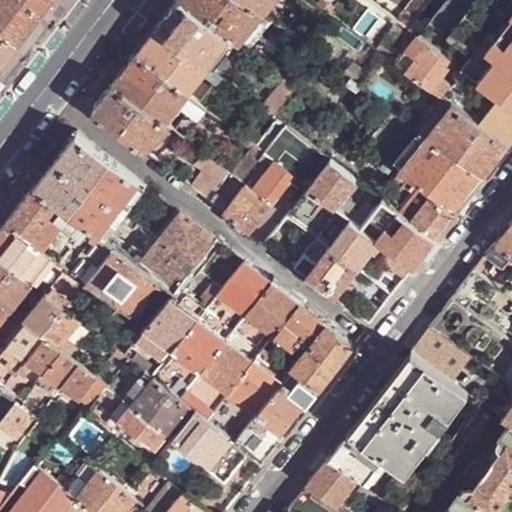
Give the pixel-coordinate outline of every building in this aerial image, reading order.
[(0,0),(0,28),(19,42),(51,0),(0,0)] [(183,0),(177,0),(158,25),(203,59),(218,40),(221,36),(225,31),(183,0)] [(249,0),(183,0),(225,31),(229,35),(240,43),(261,15),(264,11),(249,0)] [(249,0),(264,11),(272,0),(249,0)] [(293,33),(318,0),(303,0),(284,25),(293,33)] [(350,0),(319,0),(339,15),(350,0)] [(434,0),(421,0),(383,49),(391,55),(434,0)] [(511,11),(507,7),(483,38),(505,54),(511,59),(511,11)] [(266,24),(247,49),(257,57),(276,32),(266,24)] [(158,25),(137,53),(189,92),(198,81),(204,73),(210,65),(203,59),(158,25)] [(0,66),(19,42),(0,28),(0,66)] [(420,33),(411,45),(422,54),(431,42),(420,33)] [(296,34),(292,39),(306,50),(309,45),(296,34)] [(462,65),(497,92),(501,95),(511,103),(511,59),(505,54),(483,38),(462,65)] [(218,40),(203,59),(210,65),(218,71),(220,73),(235,53),(218,40)] [(422,54),(410,69),(433,88),(442,76),(455,60),(447,54),(431,42),(422,54)] [(422,54),(411,45),(400,61),(410,69),(422,54)] [(381,47),(376,54),(381,58),(386,51),(383,49),(381,47)] [(137,53),(115,82),(167,122),(180,104),(189,92),(137,53)] [(210,65),(204,73),(217,82),(219,79),(214,75),(218,71),(210,65)] [(218,71),(214,75),(219,79),(223,74),(220,73),(218,71)] [(348,74),(343,81),(359,93),(364,87),(348,74)] [(442,76),(433,88),(439,92),(443,94),(452,83),(442,76)] [(198,81),(189,92),(201,102),(210,90),(198,81)] [(289,81),(268,109),(278,117),(292,99),(300,89),(289,81)] [(111,87),(94,110),(145,148),(171,125),(167,122),(115,82),(111,87)] [(300,89),(292,99),(305,107),(312,99),(300,89)] [(189,92),(180,104),(189,111),(194,105),(200,109),(204,104),(201,102),(189,92)] [(414,125),(429,135),(483,177),(484,176),(508,145),(480,123),(443,94),(439,92),(414,125)] [(511,103),(501,95),(480,123),(508,145),(511,140),(511,103)] [(194,105),(189,111),(199,119),(209,108),(204,104),(200,109),(194,105)] [(342,114),(339,119),(347,125),(351,121),(342,114)] [(287,124),(282,130),(291,137),(295,130),(287,124)] [(77,129),(36,183),(99,233),(102,229),(112,218),(142,179),(77,129)] [(291,137),(274,158),(276,160),(291,171),(302,157),(306,160),(316,146),(295,130),(291,137)] [(429,135),(403,168),(404,169),(423,183),(458,210),(483,177),(429,135)] [(245,136),(241,141),(251,149),(255,143),(245,136)] [(251,149),(233,173),(242,180),(260,157),(265,151),(255,143),(251,149)] [(156,148),(152,154),(157,157),(161,152),(156,148)] [(265,151),(260,157),(271,166),(276,160),(274,158),(265,151)] [(222,164),(212,157),(191,185),(201,192),(222,164)] [(331,158),(310,185),(334,205),(341,197),(352,182),(356,177),(331,158)] [(271,166),(254,189),(272,203),(295,174),(291,171),(276,160),(271,166)] [(222,164),(201,192),(211,199),(232,172),(222,164)] [(400,166),(392,177),(396,180),(404,169),(403,168),(400,166)] [(396,180),(389,189),(407,203),(420,187),(423,183),(404,169),(396,180)] [(356,177),(352,182),(358,188),(362,182),(356,177)] [(142,179),(112,218),(102,229),(99,233),(98,234),(106,240),(110,235),(148,184),(142,179)] [(246,183),(225,211),(251,231),(272,203),(254,189),(246,183)] [(30,191),(8,220),(31,238),(53,210),(59,203),(36,184),(30,191)] [(407,203),(401,212),(411,221),(431,196),(420,187),(407,203)] [(374,191),(353,219),(364,227),(385,200),(374,191)] [(304,193),(288,213),(317,236),(333,215),(304,193)] [(431,196),(411,221),(435,239),(455,214),(431,196)] [(341,197),(334,205),(338,207),(350,217),(356,209),(341,197)] [(385,200),(364,227),(379,239),(393,250),(414,266),(435,239),(411,221),(401,212),(385,200)] [(59,203),(53,210),(57,213),(62,205),(59,203)] [(57,213),(56,214),(61,218),(81,234),(87,225),(62,205),(57,213)] [(333,215),(317,236),(329,245),(350,217),(338,207),(333,215)] [(31,238),(40,245),(61,218),(56,214),(57,213),(53,210),(31,238)] [(146,255),(138,265),(157,281),(163,286),(174,294),(180,285),(187,278),(218,238),(182,210),(146,255)] [(350,217),(329,245),(358,267),(379,239),(364,227),(353,219),(350,217)] [(8,220),(0,230),(0,257),(31,281),(52,254),(40,245),(31,238),(8,220)] [(511,222),(497,241),(511,252),(511,222)] [(93,230),(90,235),(94,239),(98,234),(93,230)] [(94,239),(71,269),(86,280),(113,246),(106,240),(98,234),(94,239)] [(112,236),(110,235),(106,240),(113,246),(138,265),(146,255),(132,244),(130,247),(113,235),(112,236)] [(317,236),(296,265),(307,274),(329,245),(317,236)] [(511,272),(511,252),(497,241),(487,255),(511,273),(511,272)] [(329,245),(307,274),(336,295),(342,288),(358,267),(329,245)] [(113,246),(86,280),(101,292),(110,299),(119,305),(118,306),(131,315),(157,281),(138,265),(113,246)] [(393,250),(385,261),(406,277),(414,266),(393,250)] [(0,257),(0,300),(10,309),(31,281),(0,257)] [(224,287),(220,293),(247,314),(274,281),(246,260),(224,287)] [(485,269),(480,264),(475,270),(481,275),(485,269)] [(57,275),(45,292),(71,311),(76,303),(78,296),(74,292),(68,286),(66,283),(57,275)] [(187,278),(180,285),(185,289),(191,281),(187,278)] [(215,280),(203,297),(206,299),(203,303),(209,307),(212,304),(220,293),(224,287),(215,280)] [(74,281),(68,286),(74,292),(78,289),(74,281)] [(274,281),(247,314),(275,336),(302,303),(274,281)] [(388,281),(384,287),(393,294),(397,288),(388,281)] [(174,294),(172,296),(201,318),(209,307),(203,303),(185,289),(180,285),(174,294)] [(163,286),(155,297),(165,305),(172,296),(174,294),(163,286)] [(342,288),(336,295),(339,298),(346,291),(342,288)] [(45,292),(25,320),(43,334),(60,347),(67,337),(71,332),(77,324),(81,319),(71,311),(45,292)] [(101,292),(97,298),(106,305),(110,299),(101,292)] [(165,305),(146,329),(175,350),(201,318),(172,296),(165,305)] [(0,300),(0,322),(10,309),(0,300)] [(302,303),(275,336),(295,350),(299,344),(307,350),(329,324),(302,303)] [(212,304),(209,307),(217,314),(220,310),(212,304)] [(209,307),(201,318),(228,339),(234,331),(225,324),(227,322),(217,314),(209,307)] [(15,312),(0,331),(0,344),(4,348),(8,343),(25,320),(15,312)] [(99,315),(90,327),(98,332),(104,324),(107,321),(99,315)] [(227,322),(225,324),(234,331),(235,330),(241,322),(232,316),(227,322)] [(201,318),(175,350),(198,368),(202,371),(228,339),(201,318)] [(25,320),(8,343),(21,353),(26,357),(43,334),(25,320)] [(77,324),(71,332),(81,340),(87,331),(77,324)] [(104,324),(98,332),(115,345),(121,337),(104,324)] [(354,343),(329,324),(307,350),(293,367),(294,368),(320,388),(354,343)] [(234,331),(228,339),(256,360),(262,351),(261,351),(235,330),(234,331)] [(414,350),(417,353),(439,369),(451,352),(426,333),(414,350)] [(43,334),(26,357),(29,359),(35,364),(44,370),(61,348),(60,347),(43,334)] [(61,348),(70,355),(78,344),(67,337),(60,347),(61,348)] [(228,339),(202,371),(230,392),(256,360),(228,339)] [(21,353),(8,343),(4,348),(1,351),(14,361),(21,353)] [(61,348),(44,370),(63,385),(80,363),(70,355),(61,348)] [(130,357),(120,349),(112,359),(123,367),(130,357)] [(269,349),(265,354),(270,357),(273,352),(269,349)] [(262,351),(256,360),(283,381),(290,372),(270,357),(265,354),(262,351)] [(21,353),(14,361),(3,376),(5,377),(9,371),(13,374),(26,357),(21,353)] [(439,369),(417,353),(354,435),(401,469),(407,473),(470,392),(439,369)] [(35,364),(29,359),(18,372),(25,378),(35,364)] [(256,360),(230,392),(257,413),(258,412),(282,383),(283,381),(256,360)] [(80,363),(63,385),(81,398),(98,376),(80,363)] [(198,368),(186,383),(190,386),(202,371),(198,368)] [(283,381),(282,383),(308,403),(320,388),(294,368),(290,372),(283,381)] [(63,385),(44,370),(36,381),(55,395),(63,385)] [(147,370),(125,397),(126,398),(168,430),(169,429),(190,403),(182,397),(174,390),(160,379),(155,376),(147,370)] [(3,376),(0,380),(0,383),(4,386),(9,380),(13,374),(9,371),(5,377),(3,376)] [(159,371),(155,376),(160,379),(163,374),(159,371)] [(22,382),(15,376),(10,381),(6,388),(14,393),(22,382)] [(98,376),(81,398),(85,402),(82,407),(88,411),(109,385),(98,376)] [(182,380),(174,390),(182,397),(188,389),(190,386),(186,383),(182,380)] [(282,383),(258,412),(285,433),(297,418),(308,403),(282,383)] [(511,392),(511,385),(509,383),(491,407),(497,412),(511,392)] [(21,388),(16,395),(23,399),(27,393),(21,388)] [(188,389),(182,397),(190,403),(197,408),(210,418),(216,410),(188,389)] [(27,393),(23,399),(31,405),(38,395),(30,390),(27,393)] [(511,392),(497,412),(511,422),(511,392)] [(44,398),(36,408),(40,412),(42,413),(50,402),(44,398)] [(126,398),(113,413),(141,435),(155,446),(168,430),(126,398)] [(16,404),(0,425),(0,437),(16,450),(39,419),(16,404)] [(175,437),(208,463),(188,489),(217,511),(222,511),(260,464),(263,461),(264,460),(237,438),(231,434),(210,418),(197,408),(176,434),(177,435),(175,437)] [(216,410),(210,418),(231,434),(237,438),(243,431),(233,424),(235,421),(227,414),(225,417),(216,410)] [(243,431),(237,438),(264,460),(263,461),(264,461),(285,433),(258,412),(257,413),(243,431)] [(511,491),(511,422),(500,438),(507,444),(471,494),(464,489),(451,506),(460,511),(497,511),(506,501),(511,491)] [(354,435),(349,432),(330,457),(359,478),(381,495),(401,469),(354,435)] [(141,435),(139,439),(153,449),(155,446),(141,435)] [(507,444),(500,438),(464,489),(471,494),(507,444)] [(359,478),(330,457),(308,486),(337,506),(359,478)] [(72,483),(68,488),(76,495),(98,511),(124,511),(133,501),(138,496),(91,460),(90,459),(72,483)] [(45,463),(41,468),(45,471),(68,488),(72,483),(45,463)] [(98,511),(76,495),(68,488),(45,471),(41,468),(36,464),(27,476),(15,491),(3,507),(0,511),(98,511)] [(217,511),(188,489),(170,475),(149,504),(159,511),(217,511)] [(434,493),(426,487),(419,498),(426,503),(434,493)] [(287,511),(327,511),(302,494),(287,511)] [(408,511),(412,508),(395,496),(391,502),(393,503),(397,506),(400,509),(404,511),(408,511)] [(420,511),(423,508),(416,502),(412,508),(408,511),(420,511)] [(397,506),(393,503),(388,509),(392,511),(397,506)]
